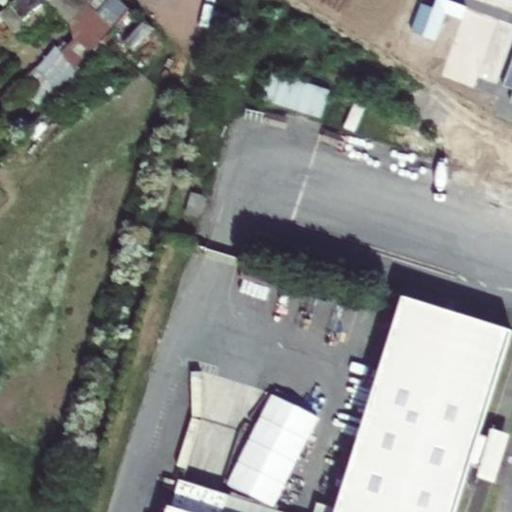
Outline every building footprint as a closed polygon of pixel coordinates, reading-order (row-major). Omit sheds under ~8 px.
[(30,33),(70,0),(37,0),(17,17),(30,33)] [(85,0),(84,2),(114,29),(128,14),(112,0),(85,0)] [(130,16),(124,23),(129,28),(135,21),(130,16)] [(58,66),(80,85),(90,74),(68,55),(58,66)] [(260,102),(321,121),(331,90),(270,72),(260,102)] [(33,119),(47,103),(57,112),(69,98),(47,78),(20,108),(33,119)] [(510,332),(402,301),(331,511),(173,511),(167,510),(165,511),(455,511),(469,467),(482,469),(477,477),(496,483),(511,435),(495,430),(491,439),(481,435),(510,332)]
